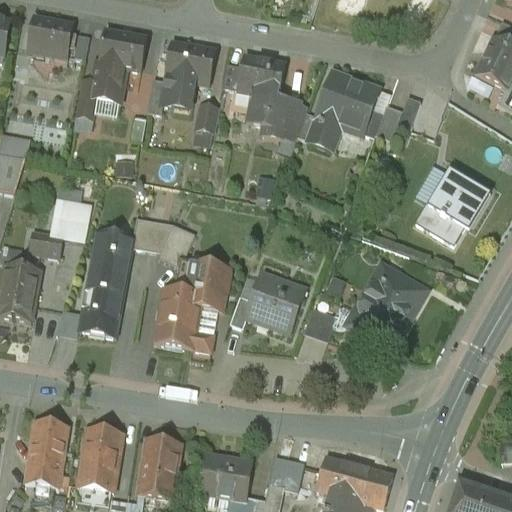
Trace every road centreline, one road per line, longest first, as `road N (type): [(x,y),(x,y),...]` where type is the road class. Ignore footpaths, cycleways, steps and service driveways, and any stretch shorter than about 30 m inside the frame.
road 1 (tertiary): [(433,455),(354,432),(17,385)]
road 2 (residential): [(193,19),(403,61),(444,43),(463,0)]
road 3 (secondary): [(511,299),(433,455)]
road 4 (residential): [(17,385),(0,510)]
road 5 (residential): [(73,0),(193,19)]
